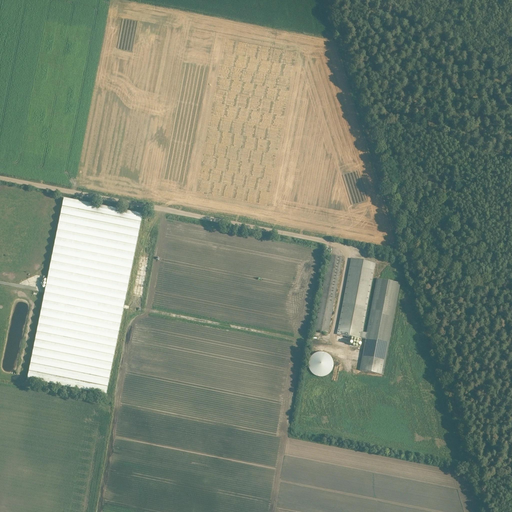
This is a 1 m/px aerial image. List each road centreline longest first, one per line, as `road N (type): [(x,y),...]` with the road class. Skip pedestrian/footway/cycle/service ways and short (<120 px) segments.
road 1 (track): [(324,240),(0,178)]
road 2 (track): [(161,209),(135,307),(333,344)]
road 3 (track): [(487,511),(407,255)]
road 4 (track): [(328,0),(406,252)]
